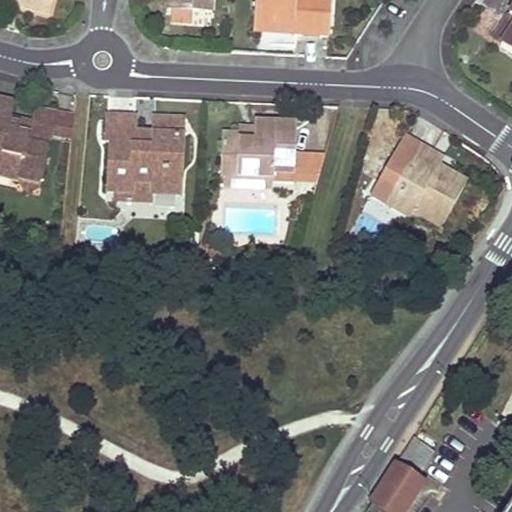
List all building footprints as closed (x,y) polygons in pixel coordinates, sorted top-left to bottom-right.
[(14,0),(14,5),(49,15),(52,0),(14,0)] [(172,0),(172,10),(211,13),(211,0),(172,0)] [(255,0),(255,11),(265,12),(264,32),(328,37),(330,0),(255,0)] [(211,13),(172,10),(171,26),(210,28),(211,13)] [(511,10),(509,15),(511,16),(511,27),(502,44),(501,44),(501,46),(511,52),(511,10)] [(265,12),(255,11),(254,31),(264,32),(265,12)] [(511,27),(511,16),(509,15),(494,39),(501,44),(502,44),(511,27)] [(50,137),(55,112),(34,107),(30,123),(28,133),(9,128),(11,119),(14,103),(0,99),(0,176),(18,180),(22,160),(44,165),(50,137)] [(50,137),(70,141),(73,115),(55,112),(50,137)] [(135,118),(107,116),(106,143),(110,143),(108,191),(115,192),(133,192),(134,183),(151,184),(151,194),(179,194),(181,135),(173,135),(173,119),(154,118),(153,134),(152,146),(134,145),(134,133),(135,118)] [(30,123),(11,119),(9,128),(28,133),(30,123)] [(182,119),(173,119),(173,135),(181,135),(182,119)] [(237,134),(221,133),(220,175),(271,178),(272,171),(275,171),(294,172),(296,124),(254,122),(254,130),(253,141),(246,141),(246,134),(237,134)] [(253,141),(254,130),(238,129),(237,134),(246,134),(246,141),(253,141)] [(134,145),(152,146),(153,134),(134,133),(134,145)] [(417,145),(405,167),(392,189),(398,192),(390,206),(409,217),(412,211),(439,226),(466,182),(437,165),(435,164),(433,166),(427,163),(432,153),(417,145)] [(441,158),(432,153),(427,163),(433,166),(435,164),(437,165),(441,158)] [(39,186),(44,165),(22,160),(18,180),(39,186)] [(294,172),(275,171),(274,181),(293,181),(294,172)] [(220,185),(271,188),(271,178),(220,175),(220,185)] [(134,183),(133,192),(115,192),(115,202),(150,202),(151,194),(151,184),(134,183)] [(384,203),(390,206),(398,192),(392,189),(384,203)] [(203,253),(221,255),(221,250),(208,250),(208,247),(204,247),(203,253)] [(382,511),(402,511),(409,504),(421,486),(413,480),(422,466),(431,453),(411,440),(396,462),(369,503),(382,511)]
